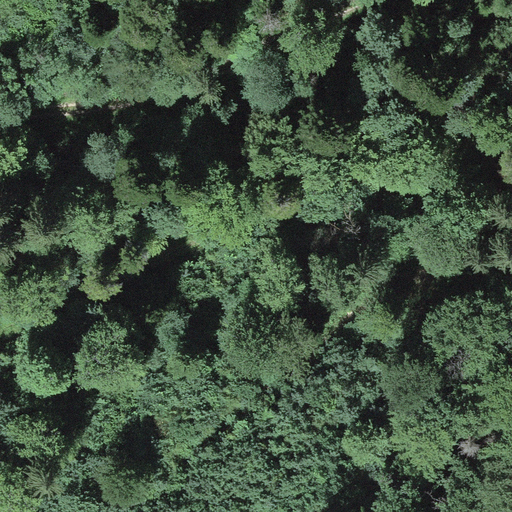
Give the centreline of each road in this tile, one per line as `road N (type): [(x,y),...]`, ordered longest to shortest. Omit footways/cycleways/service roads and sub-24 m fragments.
road 1 (track): [(0,336),(316,195),(511,162)]
road 2 (track): [(135,511),(236,416),(400,283),(511,244)]
road 3 (track): [(363,0),(145,96),(0,115)]
